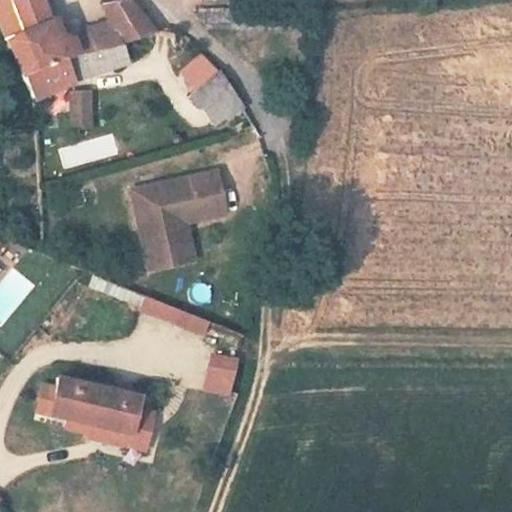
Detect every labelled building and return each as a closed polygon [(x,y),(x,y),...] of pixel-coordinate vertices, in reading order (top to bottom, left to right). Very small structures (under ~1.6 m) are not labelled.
[(0,0),(0,49),(12,73),(34,64),(9,0),(0,0)] [(9,0),(34,64),(112,48),(142,41),(118,8),(103,15),(109,27),(55,43),(33,0),(9,0)] [(116,71),(112,48),(34,64),(12,73),(23,96),(116,71)] [(198,125),(232,105),(225,92),(205,72),(177,98),(198,125)] [(91,91),(71,92),(72,109),(91,109),(91,91)] [(91,109),(72,109),(72,127),(92,126),(91,109)] [(62,168),(116,152),(111,133),(57,148),(62,168)] [(219,208),(208,166),(124,188),(143,258),(177,249),(169,221),(179,219),(219,208)] [(177,249),(143,258),(145,267),(189,256),(179,219),(169,221),(177,249)] [(202,319),(141,296),(136,309),(197,331),(202,319)] [(208,350),(201,390),(230,395),(236,355),(208,350)] [(119,383),(40,367),(35,394),(30,418),(49,422),(66,425),(109,434),(116,397),(119,383)] [(35,394),(25,392),(20,416),(30,418),(35,394)] [(133,401),(116,397),(109,434),(66,425),(64,434),(64,436),(124,448),(133,401)] [(66,425),(49,422),(47,431),(64,434),(66,425)]
